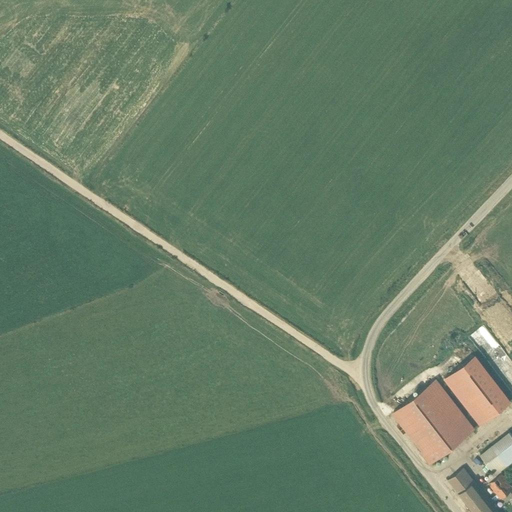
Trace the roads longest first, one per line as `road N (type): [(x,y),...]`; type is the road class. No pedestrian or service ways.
road 1 (track): [(364,381),(0,132)]
road 2 (unclassified): [(456,511),(377,412),(364,381),(380,326),(511,185)]
